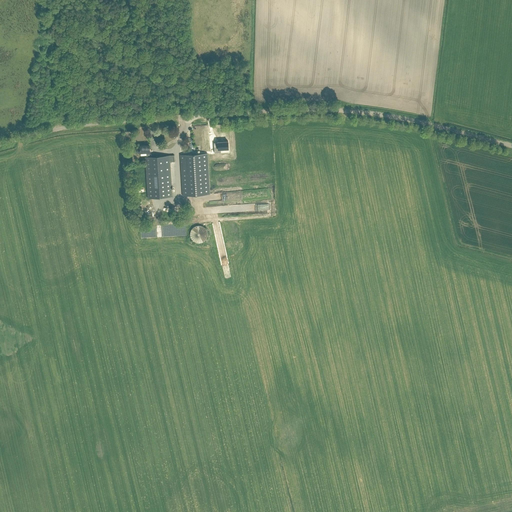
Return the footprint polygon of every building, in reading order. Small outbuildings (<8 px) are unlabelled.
[(214,146),(214,152),(221,152),(221,149),(228,148),(228,141),(218,141),(218,146),(214,146)] [(146,156),(150,155),(149,144),(139,145),(139,147),(135,148),(135,152),(146,151),(146,156)] [(180,156),(182,196),(210,195),(208,154),(180,156)] [(150,155),(146,156),(146,157),(145,157),(147,198),(172,196),(170,161),(175,161),(174,155),(170,155),(150,156),(150,155)] [(270,199),(269,192),(254,193),(254,200),(270,199)] [(261,208),(260,211),(262,211),(261,213),(265,215),(266,211),(268,212),(270,206),(264,204),(263,208),(261,208)] [(189,234),(190,238),(191,241),(194,243),(197,245),(201,245),(204,243),(207,240),(208,237),(208,233),(206,230),(204,227),(200,226),(197,226),(193,228),(191,231),(189,234)]
